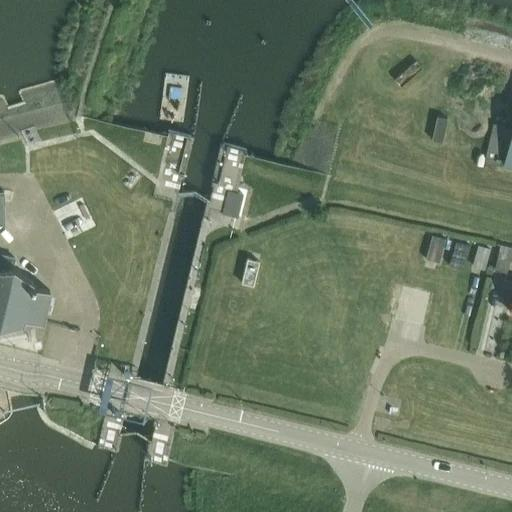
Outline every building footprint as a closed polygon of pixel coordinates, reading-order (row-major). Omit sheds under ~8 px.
[(447,119),(437,117),(431,140),(441,143),(447,119)] [(492,123),(484,160),(499,164),(507,126),(492,123)] [(511,168),(511,129),(503,167),(511,168)] [(46,316),(49,298),(48,298),(49,291),(33,287),(34,284),(31,283),(31,281),(12,267),(14,259),(0,255),(0,223),(4,223),(3,191),(0,191),(0,325),(21,322),(23,317),(42,322),(44,316),(46,316)] [(241,283),(253,285),(258,261),(247,258),(241,283)] [(377,275),(375,294),(409,298),(411,279),(377,275)] [(511,312),(511,280),(504,279),(501,289),(511,291),(511,297),(509,312),(511,312)]
